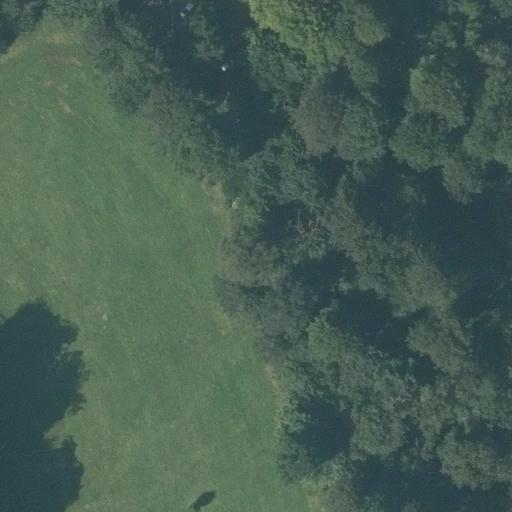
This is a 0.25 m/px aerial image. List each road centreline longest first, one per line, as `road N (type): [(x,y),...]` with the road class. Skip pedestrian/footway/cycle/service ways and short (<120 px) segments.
road 1 (track): [(461,131),(406,173),(248,334),(237,362),(244,396),(287,511)]
road 2 (track): [(234,2),(428,114)]
road 3 (residential): [(154,0),(190,63),(214,65),(232,56),(241,36),(234,2)]
